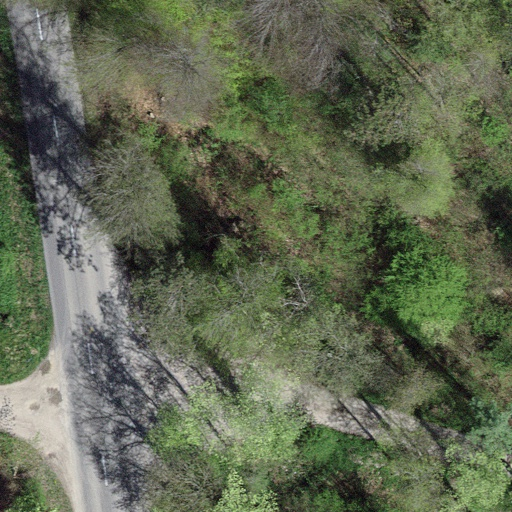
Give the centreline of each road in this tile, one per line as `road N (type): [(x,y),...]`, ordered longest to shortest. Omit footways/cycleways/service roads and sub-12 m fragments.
road 1 (tertiary): [(112,511),(104,390),(36,0)]
road 2 (track): [(104,390),(302,395),(511,462)]
